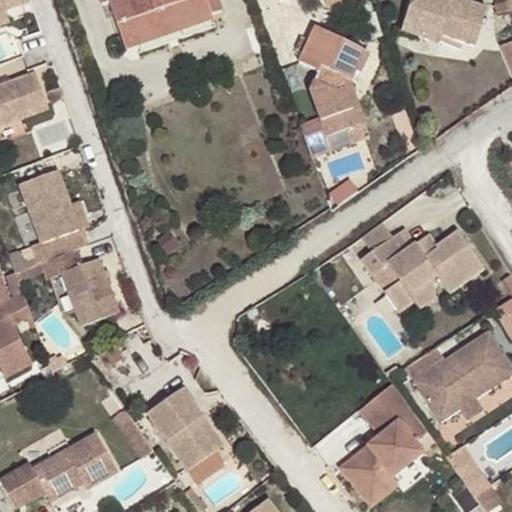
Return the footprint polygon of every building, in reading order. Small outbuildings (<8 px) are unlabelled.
[(0,0),(0,15),(4,13),(2,9),(25,0),(0,0)] [(110,1),(118,25),(128,22),(137,47),(168,37),(166,33),(213,18),(212,14),(221,11),(216,0),(101,0),(102,3),(110,1)] [(474,45),(482,20),(479,5),(461,0),(410,0),(403,23),(442,35),(474,45)] [(128,22),(118,25),(126,51),(137,47),(128,22)] [(439,44),(442,35),(403,23),(400,32),(439,44)] [(346,91),(352,89),(350,83),(354,71),(359,74),(369,54),(315,29),(297,64),(318,74),(309,93),(324,137),(344,130),(340,115),(353,109),(346,91)] [(0,125),(46,107),(33,72),(0,84),(0,125)] [(354,93),(352,89),(346,91),(353,109),(340,115),(344,130),(365,122),(354,93)] [(28,243),(35,261),(39,260),(83,242),(77,225),(67,200),(53,167),(15,182),(38,240),(28,243)] [(75,197),(67,200),(77,225),(85,221),(75,197)] [(403,231),(396,236),(407,252),(414,247),(403,231)] [(463,287),(439,248),(434,251),(436,254),(423,262),(414,247),(407,252),(396,236),(358,262),(368,278),(385,267),(396,284),(379,296),(393,317),(410,306),(416,314),(432,303),(430,283),(434,281),(446,299),(463,287)] [(458,236),(439,248),(463,287),(482,274),(458,236)] [(436,254),(434,251),(426,238),(414,247),(423,262),(436,254)] [(74,246),(39,260),(45,276),(59,271),(80,323),(118,308),(96,255),(80,262),(74,246)] [(28,310),(19,286),(6,294),(0,296),(0,363),(5,372),(32,357),(11,320),(28,310)] [(511,337),(511,297),(494,307),(511,337)] [(456,414),(473,403),(511,379),(511,375),(487,337),(410,385),(436,426),(456,414)] [(389,387),(354,414),(374,440),(342,464),(366,496),(388,480),(420,455),(412,445),(425,435),(389,387)] [(163,390),(129,416),(171,471),(200,450),(178,422),(184,418),(163,390)] [(481,416),(473,403),(456,414),(464,427),(481,416)] [(184,418),(178,422),(200,450),(205,445),(184,418)] [(131,470),(144,460),(113,421),(101,431),(131,470)] [(15,474),(0,481),(0,511),(16,511),(31,504),(35,511),(37,511),(70,493),(75,501),(105,483),(81,443),(18,480),(15,474)] [(467,444),(450,455),(486,511),(503,500),(467,444)] [(366,496),(342,464),(334,470),(365,508),(394,488),(388,480),(366,496)]
